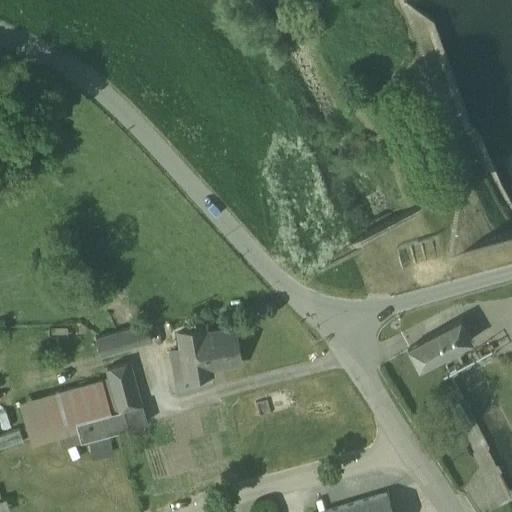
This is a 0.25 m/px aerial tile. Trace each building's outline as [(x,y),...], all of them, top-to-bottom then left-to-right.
[(407,346),(419,368),(472,341),(460,319),(407,346)] [(147,323),(97,338),(102,357),(152,341),(147,323)] [(234,328),(205,334),(204,328),(179,332),(186,377),(212,372),(211,367),(240,362),(234,328)] [(129,362),(107,368),(109,378),(118,411),(140,405),(129,362)] [(109,378),(21,401),(33,444),(59,436),(78,430),(76,422),(118,411),(109,378)] [(118,411),(76,422),(78,430),(81,442),(129,428),(140,424),(147,422),(142,404),(140,405),(118,411)] [(78,430),(59,436),(62,447),(81,442),(78,430)] [(392,511),(387,493),(321,511),(392,511)]
